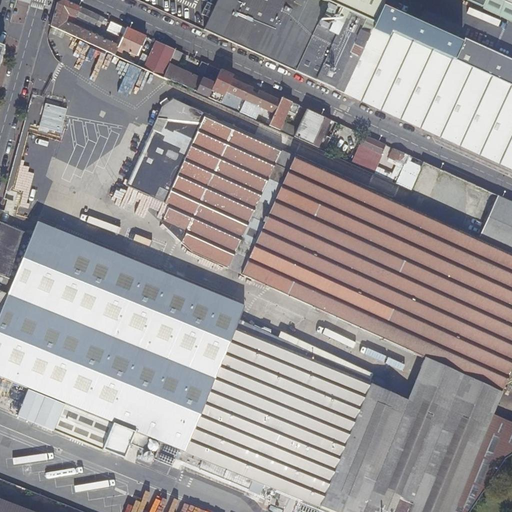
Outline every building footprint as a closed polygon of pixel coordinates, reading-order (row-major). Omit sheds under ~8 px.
[(64,0),(58,4),(51,26),(84,41),(91,44),(115,55),(118,47),(119,46),(65,21),(69,12),(100,27),(104,17),(66,0),(64,0)] [(511,169),(511,58),(463,37),(462,41),(382,5),(383,0),(217,0),(204,29),(511,169)] [(127,28),(119,46),(118,47),(121,49),(119,51),(123,53),(125,50),(129,52),(128,54),(130,55),(131,54),(137,56),(146,36),(127,28)] [(144,69),(159,75),(160,71),(165,73),(169,64),(170,61),(175,50),(156,41),(149,57),(144,69)] [(175,50),(170,61),(177,65),(183,53),(175,50)] [(137,65),(144,69),(149,57),(142,53),(137,65)] [(195,71),(204,75),(208,65),(199,61),(195,71)] [(165,73),(163,78),(168,80),(196,93),(202,78),(169,64),(165,73)] [(208,98),(220,104),(225,92),(232,76),(220,70),(208,98)] [(225,92),(275,114),(282,98),(271,93),(270,97),(258,92),(257,94),(250,91),(252,89),(242,84),(243,81),(232,76),(225,92)] [(196,93),(205,97),(212,81),(203,77),(202,78),(196,93)] [(235,255),(247,261),(255,245),(242,239),(252,218),(264,224),(273,205),(260,199),(269,181),(281,186),(288,171),(275,165),(282,149),(172,98),(163,107),(128,186),(149,196),(144,207),(191,252),(227,269),(235,255)] [(270,127),(278,131),(282,121),(288,108),(296,112),(299,106),(282,98),(275,114),(270,127)] [(61,135),(66,108),(42,103),(43,102),(27,99),(17,147),(37,151),(39,139),(32,138),(34,130),(61,135)] [(293,137),(302,141),(317,148),(329,120),(305,109),(297,127),(293,137)] [(138,120),(149,125),(152,119),(140,114),(138,120)] [(278,131),(293,137),(297,127),(282,121),(278,131)] [(363,136),(350,164),(372,174),(375,166),(363,160),(366,154),(378,160),(381,155),(385,146),(363,136)] [(9,183),(36,190),(46,154),(15,146),(0,198),(6,200),(2,214),(16,217),(21,199),(6,195),(9,183)] [(295,156),(282,149),(275,165),(288,171),(295,156)] [(404,163),(407,156),(399,152),(393,149),(389,157),(404,164),(404,163)] [(511,203),(504,200),(497,197),(479,239),(460,231),(453,245),(383,214),(390,199),(295,156),(288,171),(281,186),(273,205),(264,224),(255,245),(247,261),(241,276),(426,359),(501,393),(511,370),(511,203)] [(394,184),(411,191),(419,171),(404,163),(404,164),(394,184)] [(460,231),(390,199),(383,214),(453,245),(460,231)] [(320,507),(370,384),(235,328),(243,307),(37,223),(32,235),(0,222),(0,377),(66,404),(114,423),(136,432),(150,438),(162,443),(265,485),(276,489),(285,493),(320,507)] [(227,269),(241,276),(247,261),(235,255),(227,269)] [(416,381),(492,416),(501,393),(426,359),(416,381)] [(452,511),(492,416),(416,381),(408,401),(370,384),(320,507),(332,511),(452,511)] [(114,423),(66,404),(55,430),(103,449),(114,423)] [(511,424),(492,416),(452,511),(469,511),(495,471),(506,457),(511,453),(511,424)] [(150,438),(136,432),(132,443),(145,449),(150,438)] [(261,493),(265,485),(162,443),(158,452),(261,493)] [(282,501),(285,493),(276,489),(272,497),(282,501)] [(33,511),(0,499),(0,511),(33,511)]
